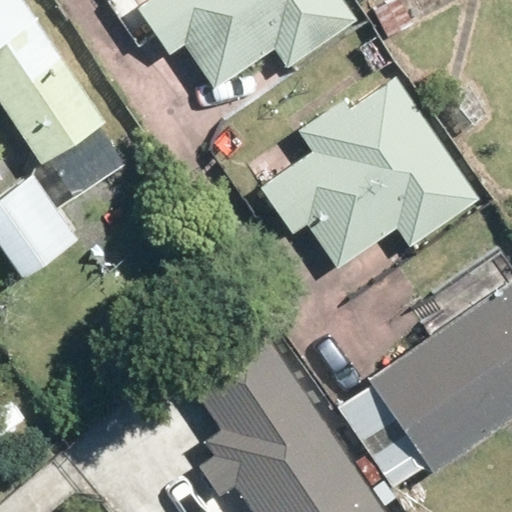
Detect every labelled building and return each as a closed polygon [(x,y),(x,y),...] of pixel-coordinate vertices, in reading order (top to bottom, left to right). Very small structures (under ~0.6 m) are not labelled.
[(0,0),(0,116),(28,159),(90,117),(12,0),(0,0)] [(274,63),(343,16),(332,0),(128,0),(123,4),(155,51),(173,39),(204,83),(240,59),(261,45),(274,63)] [(325,265),(387,224),(400,243),(470,196),(386,72),(337,105),(330,95),(283,127),(298,149),(243,186),(272,229),(292,216),(325,265)] [(511,407),(511,269),(508,263),(353,373),(423,471),(511,407)] [(186,381),(216,420),(190,439),(243,511),(380,511),(251,332),(186,381)]
